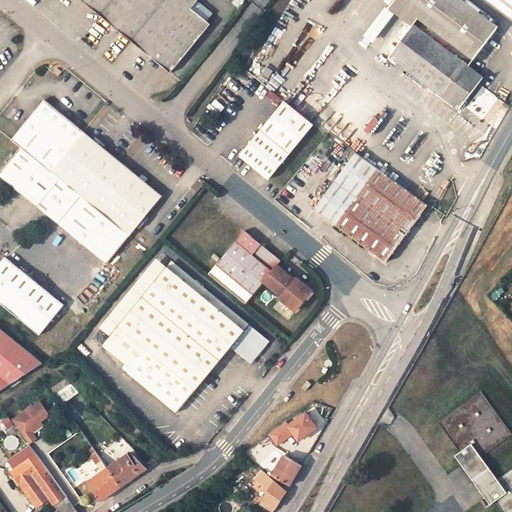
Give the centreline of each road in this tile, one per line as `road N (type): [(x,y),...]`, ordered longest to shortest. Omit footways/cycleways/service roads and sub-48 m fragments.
road 1 (residential): [(354,287),(8,0)]
road 2 (residential): [(354,287),(224,446),(128,511)]
road 3 (tertiary): [(511,126),(405,308)]
road 4 (tertiary): [(424,324),(511,135)]
road 5 (tertiary): [(358,394),(286,511)]
